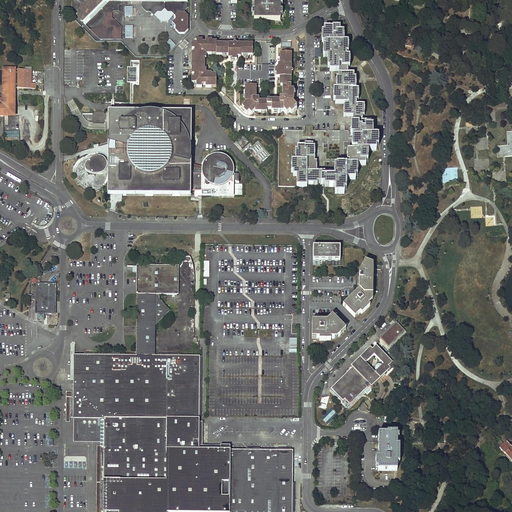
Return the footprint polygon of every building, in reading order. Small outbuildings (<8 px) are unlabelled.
[(101,39),(120,39),(120,27),(110,18),(110,13),(113,10),(118,10),(118,5),(120,3),(120,2),(133,2),(135,2),(138,2),(141,2),(142,2),(142,7),(146,10),(150,10),(155,13),(157,10),(161,11),(164,7),(168,11),(171,11),(174,13),(178,11),(182,11),(186,7),(186,1),(184,0),(87,0),(85,2),(80,2),(80,7),(77,10),(77,16),(81,19),(86,20),(86,24),(101,39)] [(280,0),(253,0),(254,20),(280,20),(280,0)] [(133,7),(124,7),(125,16),(133,16),(133,7)] [(175,30),(178,34),(184,34),(187,30),(187,16),(184,12),(178,12),(175,16),(175,20),(171,23),(175,26),(175,30)] [(125,25),(125,37),(133,37),(133,25),(125,25)] [(332,28),(323,28),(323,32),(321,32),(321,43),(325,43),(325,46),(322,46),(322,57),(327,57),(327,68),(329,68),(329,72),(338,72),(338,75),(346,75),(347,68),(349,68),(349,57),(346,57),(346,53),(348,53),(348,43),(343,43),(343,32),(339,32),(339,27),(332,27),(332,28)] [(170,51),(175,45),(170,40),(164,45),(170,51)] [(192,64),(204,64),(204,59),(205,59),(205,54),(216,54),(217,44),(217,42),(211,42),(211,40),(205,40),(205,42),(202,42),(202,40),(193,40),(193,44),(191,44),(191,49),(194,49),(193,52),(192,52),(192,64)] [(224,45),(217,44),(216,54),(223,55),(223,56),(227,56),(227,59),(231,59),(231,60),(236,60),(236,58),(239,58),(239,55),(244,56),(244,54),(252,55),(252,45),(246,45),(246,44),(237,44),(237,45),(234,42),(231,45),(231,44),(224,44),(224,45)] [(279,78),(279,83),(279,87),(281,87),(290,87),(290,83),(290,75),(289,74),(292,72),(290,69),(290,68),(290,61),(290,54),(280,54),(280,61),(279,61),(279,66),(277,66),(277,69),(275,69),(274,74),(276,74),(276,78),(279,78)] [(205,87),(215,87),(215,75),(210,75),(210,73),(205,73),(205,69),(203,69),(204,64),(192,64),(192,74),(193,74),(193,78),(191,78),(191,83),(193,83),(193,87),(201,87),(201,85),(205,85),(205,87)] [(127,84),(139,84),(140,65),(133,65),(133,67),(127,67),(127,84)] [(0,116),(2,117),(14,117),(14,89),(36,89),(36,84),(31,84),(31,70),(3,70),(3,85),(3,100),(0,99),(0,116)] [(346,75),(338,75),(338,78),(336,78),(335,90),(333,90),(333,100),(335,100),(335,104),(344,104),(344,106),(343,106),(343,117),(353,117),(353,120),(362,120),(362,117),(363,117),(363,106),(355,106),(355,100),(357,100),(358,89),(355,89),(355,79),(353,79),(353,75),(346,75)] [(255,100),(255,87),(244,87),(244,95),(244,100),(244,103),(240,108),(243,110),(242,111),(245,114),(247,112),(250,115),(253,113),(256,113),(256,114),(262,114),(262,113),(266,113),(266,111),(268,111),(268,102),(257,102),(258,100),(255,100)] [(290,91),(290,87),(281,87),(281,100),(278,100),(278,102),(268,102),(268,111),(270,111),(270,113),(274,113),(274,114),(279,114),(279,113),(283,113),(286,115),(289,113),(291,114),(295,111),(294,110),(296,107),(292,103),(292,99),(293,99),(293,94),(292,94),(292,90),(290,91)] [(92,113),(92,121),(110,122),(109,193),(188,194),(188,185),(201,185),(201,196),(211,196),(211,195),(232,195),(233,180),(234,180),(234,170),(234,167),(233,165),(231,162),(229,160),(226,157),(223,156),(219,155),(215,156),(211,157),(208,159),(206,160),(204,162),(203,164),(202,165),(202,167),(191,164),(190,177),(188,177),(189,114),(92,113)] [(362,122),(362,120),(353,120),(352,124),(350,124),(350,134),(353,134),(353,138),(351,138),(351,149),(356,149),(356,151),(346,151),(346,162),(349,162),(349,165),(357,165),(365,165),(365,162),(367,162),(367,151),(375,151),(376,147),(377,147),(377,137),(372,137),(372,126),(370,126),(370,122),(362,122)] [(285,130),(284,143),(301,144),(301,131),(285,130)] [(5,139),(19,139),(19,131),(5,131),(5,139)] [(329,143),(339,143),(339,131),(328,131),(329,143)] [(252,150),(263,160),(268,155),(257,144),(252,150)] [(308,145),(304,144),(304,147),(297,147),(297,151),(295,151),(294,161),(291,161),(291,162),(290,172),(293,172),(292,176),(296,176),(296,187),(306,187),(306,185),(317,185),(317,183),(321,183),(321,177),(324,177),(324,173),(316,173),(316,162),(314,162),(314,148),(312,148),(312,145),(308,145)] [(99,156),(96,156),(92,157),(89,159),(86,162),(84,165),(84,168),(85,170),(89,172),(91,173),(95,173),(98,173),(101,172),(104,171),(106,169),(107,166),(107,163),(106,161),(104,158),(102,156),(99,156)] [(357,176),(357,165),(349,165),(336,165),(336,166),(333,166),(333,173),(324,173),(324,177),(321,177),(321,183),(321,185),(324,185),(324,187),(335,187),(334,194),(343,194),(343,190),(345,191),(345,180),(355,180),(355,176),(357,176)] [(340,261),(340,247),(313,247),(313,252),(313,266),(320,266),(320,261),(340,261)] [(194,269),(191,257),(189,256),(186,257),(184,257),(182,258),(177,266),(194,269)] [(359,290),(371,302),(372,301),(372,265),(364,262),(359,273),(359,290)] [(135,354),(154,354),(154,326),(169,311),(159,300),(159,295),(188,295),(194,295),(194,269),(177,266),(176,267),(140,266),(140,273),(138,273),(138,295),(136,295),(135,354)] [(55,284),(39,284),(39,280),(37,280),(36,279),(33,281),(35,284),(35,296),(31,295),(31,299),(35,299),(35,313),(37,313),(36,320),(43,320),(43,315),(45,315),(46,313),(54,313),(55,290),(56,290),(56,288),(55,288),(55,284)] [(359,290),(343,306),(354,318),(359,313),(361,315),(369,306),(368,305),(371,302),(359,290)] [(326,322),(312,322),(312,339),(319,339),(319,341),(330,341),(330,339),(336,339),(345,330),(331,317),(326,322)] [(390,348),(406,332),(396,322),(380,338),(390,348)] [(372,350),(370,347),(351,366),(352,368),(331,389),(343,402),(346,399),(351,404),(370,386),(371,388),(391,369),(388,366),(392,362),(376,346),(372,350)] [(154,356),(154,354),(135,354),(135,358),(119,358),(119,354),(106,354),(106,357),(104,357),(104,354),(84,354),(84,355),(73,355),(73,384),(68,385),(68,391),(73,391),(73,398),(71,398),(71,417),(72,417),(74,418),(74,421),(78,421),(78,429),(78,431),(81,434),(84,437),(99,437),(99,443),(99,446),(99,447),(100,447),(105,447),(105,452),(102,452),(101,466),(105,466),(105,482),(101,483),(101,511),(105,511),(104,511),(293,511),(293,484),(290,484),(290,449),(278,449),(278,454),(259,453),(259,449),(246,449),(246,453),(229,453),(229,446),(198,445),(198,443),(198,420),(198,417),(200,417),(201,359),(199,359),(179,359),(179,356),(179,355),(157,354),(157,356),(154,356)] [(321,418),(326,423),(336,414),(332,409),(321,418)] [(78,429),(78,421),(74,421),(74,418),(72,417),(72,429),(72,442),(99,443),(99,437),(84,437),(81,434),(78,431),(78,429)] [(386,434),(378,434),(378,458),(376,458),(376,467),(378,467),(378,471),(396,471),(396,464),(399,464),(399,446),(396,446),(397,433),(387,433),(386,434)] [(511,447),(507,441),(503,444),(500,447),(500,448),(511,461),(511,447)] [(422,484),(421,484),(420,484),(419,485),(418,485),(417,486),(416,487),(416,489),(416,490),(416,491),(417,492),(418,493),(419,493),(420,494),(421,494),(423,493),(424,493),(425,492),(425,491),(426,490),(426,489),(426,487),(425,486),(424,485),(423,485),(422,484)]
